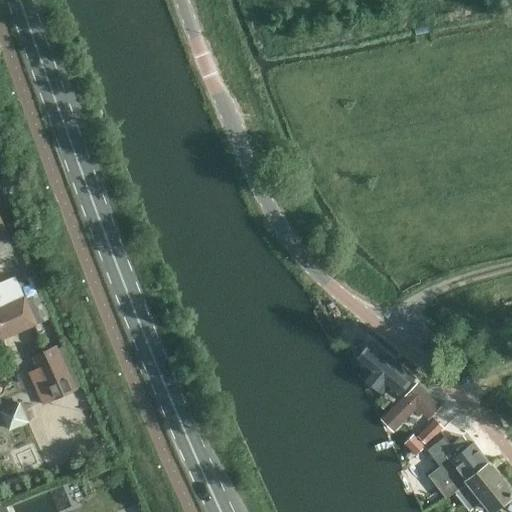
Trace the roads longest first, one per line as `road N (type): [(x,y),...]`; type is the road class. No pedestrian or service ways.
road 1 (unclassified): [(511,457),(434,373),(293,248),(229,126),(180,0)]
road 2 (tertiary): [(219,511),(125,291),(19,0)]
